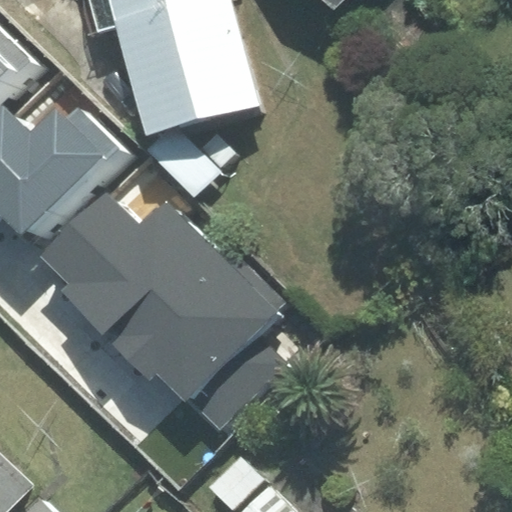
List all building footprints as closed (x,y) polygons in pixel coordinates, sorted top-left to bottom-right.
[(247,0),(103,0),(114,36),(141,28),(175,143),(197,136),(281,111),(247,0)] [(345,0),(363,16),(377,0),(345,0)] [(130,141),(15,30),(0,44),(0,272),(1,274),(130,141)] [(0,511),(25,511),(47,489),(0,444),(0,511)] [(290,511),(261,483),(230,511),(290,511)] [(63,511),(51,500),(40,511),(63,511)]
